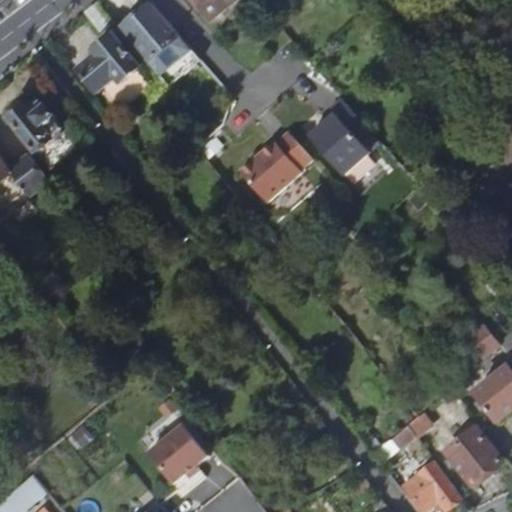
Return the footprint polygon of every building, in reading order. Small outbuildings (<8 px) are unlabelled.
[(202,0),(217,18),(232,7),(228,1),(229,0),(202,0)] [(120,23),(104,3),(92,12),(108,33),(120,23)] [(126,31),(154,65),(186,39),(158,5),(126,31)] [(147,71),(119,37),(100,53),(103,57),(83,72),(102,95),(104,93),(114,105),(119,100),(129,111),(158,88),(145,72),(147,71)] [(340,118),(314,139),(348,180),(374,158),(364,146),(376,136),(346,100),(334,110),(340,118)] [(31,107),(14,120),(65,187),(93,165),(47,104),(35,112),(31,107)] [(281,142),(246,172),(274,205),(309,175),(307,173),(319,162),(295,134),(283,144),(281,142)] [(0,219),(31,195),(15,174),(0,154),(0,219)] [(15,174),(31,195),(34,199),(53,185),(33,160),(15,174)] [(92,273),(102,286),(114,275),(106,262),(92,273)] [(103,289),(115,306),(130,294),(117,278),(103,289)] [(472,340),(487,362),(504,348),(488,328),(472,340)] [(511,369),(480,395),(503,425),(511,417),(511,369)] [(412,429),(420,440),(436,428),(427,417),(423,421),(412,429)] [(489,436),(510,463),(511,462),(511,443),(500,428),(489,436)] [(191,431),(156,460),(183,490),(195,480),(204,472),(217,461),(191,431)] [(450,456),(476,489),(508,465),(480,431),(450,456)] [(407,489),(423,511),(434,511),(442,506),(446,511),(451,511),(466,502),(439,465),(407,489)] [(204,472),(195,480),(198,484),(208,476),(204,472)] [(14,494),(0,506),(0,511),(22,511),(47,490),(33,476),(14,494)]
